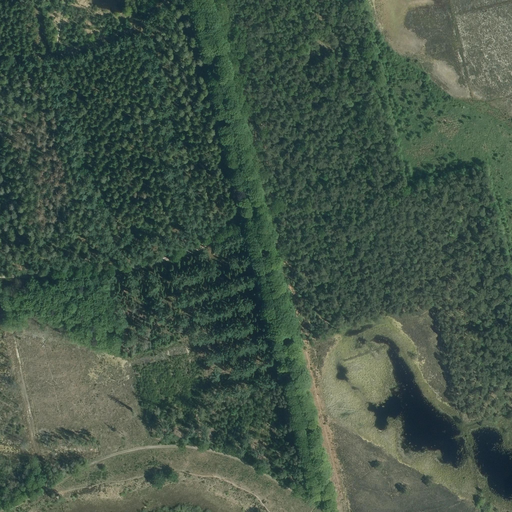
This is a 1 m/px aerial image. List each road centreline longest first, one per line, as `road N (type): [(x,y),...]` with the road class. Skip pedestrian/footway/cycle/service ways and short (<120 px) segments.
road 1 (track): [(322,497),(201,0)]
road 2 (track): [(45,490),(117,453),(176,446),(233,457),(310,502),(322,497)]
road 3 (track): [(0,276),(139,267),(254,222)]
road 4 (track): [(45,490),(0,296)]
road 5 (track): [(165,0),(104,41),(54,53)]
